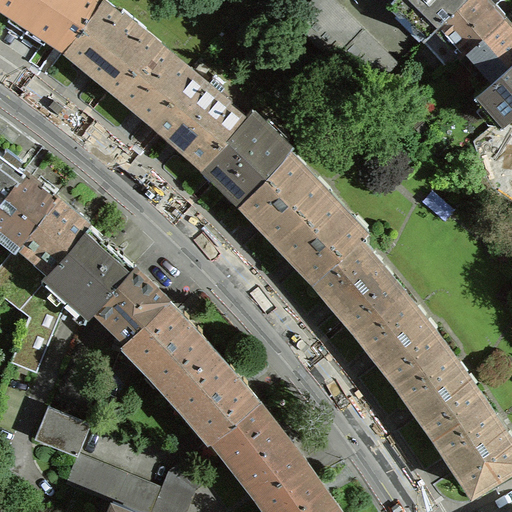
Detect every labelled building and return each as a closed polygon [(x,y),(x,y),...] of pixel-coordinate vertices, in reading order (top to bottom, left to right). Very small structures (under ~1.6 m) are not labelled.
[(9,15),(1,27),(19,39),(45,0),(0,0),(0,8),(5,12),(9,15)] [(37,51),(45,39),(62,50),(99,0),(45,0),(19,39),(31,47),(37,51)] [(124,26),(115,18),(118,14),(101,0),(99,0),(62,50),(81,65),(116,94),(152,50),(158,43),(142,30),(138,34),(126,24),(124,26)] [(328,0),(311,0),(289,24),(332,63),(360,32),(328,0)] [(391,0),(402,10),(401,10),(426,34),(461,0),(391,0)] [(484,0),(461,0),(426,34),(420,40),(446,68),(459,57),(502,19),(501,19),(501,17),(501,16),(502,15),(493,6),(491,6),(490,6),(484,0)] [(473,64),(489,82),(511,62),(511,31),(510,29),(502,19),(459,57),(469,68),(473,64)] [(394,66),(360,32),(332,63),(365,93),(394,66)] [(152,50),(116,94),(127,103),(148,120),(188,72),(169,56),(165,60),(152,50)] [(511,114),(511,62),(489,82),(473,97),(498,126),(510,116),(511,114)] [(188,72),(148,120),(166,136),(200,166),(244,118),(226,103),(222,108),(212,99),(214,97),(202,88),(206,83),(189,70),(188,72)] [(230,202),(235,200),(239,203),(284,156),(288,150),(287,149),(274,136),(275,135),(250,111),(244,118),(200,166),(203,169),(202,175),(210,183),(216,181),(219,185),(223,188),(221,193),(230,202)] [(0,199),(22,172),(0,156),(0,155),(0,199)] [(275,241),(322,196),(284,156),(239,203),(251,217),(275,241)] [(22,172),(0,199),(0,228),(18,243),(54,198),(31,180),(22,172)] [(322,196),(275,241),(288,255),(311,279),(357,238),(358,239),(361,237),(322,196)] [(17,244),(52,271),(87,226),(63,205),(54,198),(18,243),(17,244)] [(132,266),(115,251),(114,252),(103,242),(99,239),(100,237),(87,226),(52,271),(17,244),(0,265),(0,295),(28,318),(9,364),(34,374),(63,303),(83,320),(85,315),(91,309),(132,266)] [(324,295),(353,330),(401,291),(389,276),(383,281),(364,258),(370,253),(358,239),(357,238),(311,279),(324,295)] [(132,266),(91,309),(123,341),(165,299),(146,280),(132,266)] [(432,329),(426,334),(407,311),(413,306),(401,291),(353,330),(367,346),(394,382),(444,345),(432,329)] [(165,299),(123,341),(156,377),(154,380),(164,391),(211,349),(178,313),(165,299)] [(407,400),(433,436),(484,401),(472,385),(466,389),(449,365),(455,361),(444,345),(394,382),(407,400)] [(210,438),(256,400),(221,359),(211,349),(164,391),(175,403),(178,401),(210,438)] [(272,421),(256,400),(210,438),(255,495),(303,460),(272,421)] [(495,417),(484,401),(433,436),(445,454),(470,492),(511,466),(511,442),(511,441),(505,446),(488,421),(495,417)] [(75,456),(76,454),(88,425),(47,408),(34,439),(75,456)] [(75,456),(64,484),(110,503),(130,511),(151,511),(161,489),(76,454),(75,456)] [(151,511),(183,511),(192,491),(203,482),(184,459),(167,473),(161,489),(151,511)] [(267,511),(339,511),(319,483),(303,460),(255,495),(267,511)] [(106,511),(130,511),(110,503),(106,511)]
